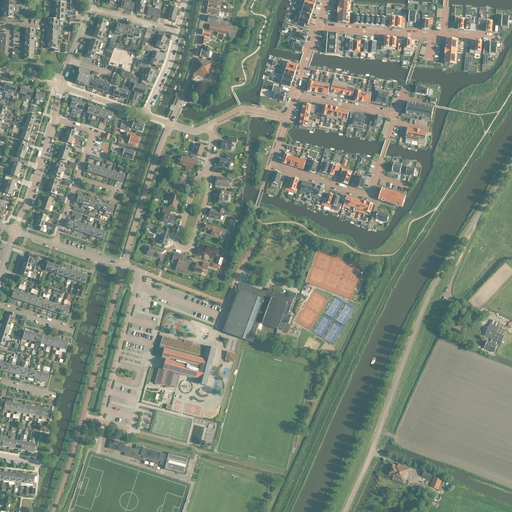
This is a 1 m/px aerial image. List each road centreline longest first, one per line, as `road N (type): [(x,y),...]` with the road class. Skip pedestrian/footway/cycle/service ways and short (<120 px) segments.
road 1 (unclassified): [(345,511),(429,293),(511,162)]
road 2 (residential): [(54,242),(93,131),(54,119)]
road 3 (residential): [(210,160),(177,240),(190,243),(207,191)]
road 4 (residential): [(123,264),(170,123)]
road 5 (residential): [(271,163),(369,195),(382,156)]
road 6 (residential): [(140,271),(102,409)]
road 7 (residential): [(170,123),(206,0)]
road 8 (residential): [(317,25),(443,34)]
